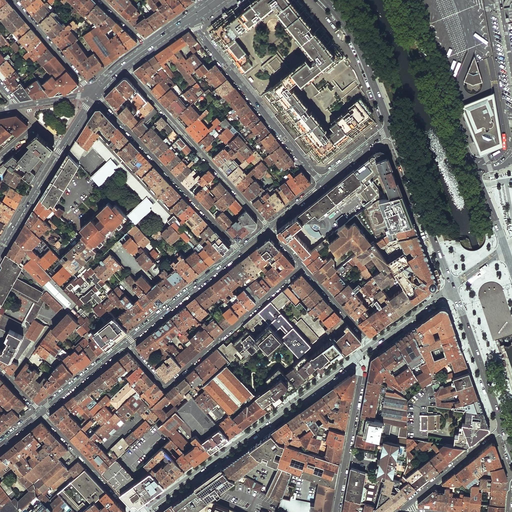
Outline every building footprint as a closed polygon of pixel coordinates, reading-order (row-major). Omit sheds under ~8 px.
[(0,0),(0,8),(8,1),(7,0),(0,0)] [(30,11),(32,14),(48,2),(46,0),(44,0),(42,2),(40,0),(34,0),(26,7),(30,11)] [(36,18),(40,23),(51,14),(46,7),(50,5),(55,1),(54,0),(50,0),(48,2),(32,14),(36,18)] [(66,0),(69,0),(77,7),(73,11),(75,13),(87,0),(62,0),(64,3),(66,0)] [(80,10),(86,16),(87,15),(98,4),(93,0),(87,0),(75,13),(73,15),(75,18),(78,15),(78,12),(80,10)] [(115,7),(121,12),(131,2),(132,1),(130,0),(111,0),(110,2),(115,7)] [(146,17),(155,30),(161,25),(168,20),(159,7),(155,2),(153,0),(146,0),(155,11),(146,17)] [(159,7),(168,20),(173,17),(177,14),(167,0),(161,0),(164,3),(159,7)] [(167,0),(177,14),(181,11),(186,7),(180,0),(167,0)] [(236,34),(277,3),(281,8),(316,52),(313,54),(315,57),(313,59),(314,61),(311,63),(308,58),(261,97),(316,164),(325,165),(376,124),(375,122),(370,115),(372,113),(361,100),(351,108),(337,120),(334,116),(331,112),(344,102),(335,91),(326,80),(317,88),(308,77),(322,66),(326,70),(330,67),(343,57),(327,38),(318,26),(296,0),(246,0),(218,24),(214,27),(224,39),(220,42),(244,72),(245,73),(254,65),(244,52),(247,49),(236,34)] [(456,78),(462,80),(464,81),(473,84),(483,82),(477,62),(493,55),(483,0),(416,0),(425,21),(442,62),(447,74),(451,76),(456,78)] [(0,8),(0,17),(1,19),(14,8),(11,4),(8,1),(0,8)] [(124,15),(128,19),(137,10),(142,5),(140,2),(135,7),(131,2),(121,12),(124,15)] [(87,15),(96,24),(95,25),(96,26),(99,24),(109,15),(103,9),(98,4),(87,15)] [(1,19),(7,25),(20,15),(17,11),(14,8),(1,19)] [(278,11),(313,54),(316,52),(281,8),(278,11)] [(130,21),(133,24),(137,21),(137,20),(139,17),(138,16),(140,13),(137,10),(128,19),(130,21)] [(43,27),(47,31),(58,22),(51,14),(40,23),(43,27)] [(8,26),(13,32),(26,22),(23,18),(20,15),(7,25),(5,26),(6,27),(8,26)] [(99,24),(105,33),(112,27),(117,22),(112,18),(109,15),(99,24)] [(133,24),(146,36),(150,33),(155,30),(146,17),(142,20),(141,19),(137,21),(133,24)] [(57,43),(63,50),(77,40),(78,39),(69,28),(71,26),(73,28),(79,25),(74,20),(67,26),(53,38),(57,43)] [(50,35),(53,38),(67,26),(65,22),(61,25),(59,23),(60,22),(59,21),(58,22),(47,31),(50,35)] [(15,33),(19,38),(20,38),(31,28),(28,25),(26,22),(13,32),(14,34),(15,33)] [(116,32),(116,33),(117,32),(123,28),(119,25),(117,22),(112,27),(114,30),(116,32)] [(95,52),(105,67),(112,61),(121,54),(110,39),(105,33),(99,24),(96,26),(95,27),(83,36),(95,52)] [(20,45),(21,46),(20,48),(15,42),(11,45),(17,52),(25,45),(37,35),(33,30),(31,28),(20,38),(23,42),(20,45)] [(119,36),(128,49),(132,46),(138,43),(126,31),(119,36)] [(186,34),(182,36),(191,46),(189,47),(194,53),(194,52),(201,47),(199,43),(194,47),(193,45),(197,42),(189,31),(186,34)] [(110,39),(121,54),(124,53),(128,49),(119,36),(117,33),(115,34),(110,39)] [(0,48),(3,46),(8,42),(6,38),(2,34),(0,35),(0,48)] [(8,42),(10,44),(11,45),(15,42),(9,35),(6,38),(8,42)] [(25,45),(29,50),(30,51),(41,40),(39,37),(37,35),(25,45)] [(169,45),(174,52),(178,50),(185,45),(180,38),(174,42),(169,45)] [(31,54),(35,60),(37,58),(48,48),(44,43),(41,40),(30,51),(29,50),(24,55),(27,58),(31,54)] [(70,58),(74,64),(87,55),(77,40),(63,50),(70,58)] [(169,75),(173,80),(177,77),(173,72),(171,71),(170,71),(163,62),(168,58),(169,59),(170,58),(191,85),(190,87),(191,88),(197,82),(192,76),(179,60),(174,52),(169,45),(162,51),(155,56),(169,75)] [(37,58),(42,63),(41,64),(42,65),(54,55),(50,51),(48,48),(37,58)] [(174,52),(179,60),(184,56),(178,50),(174,52)] [(0,65),(6,60),(10,57),(8,54),(4,57),(0,52),(0,65)] [(74,64),(87,79),(95,74),(105,67),(95,52),(88,57),(87,55),(74,64)] [(194,52),(194,53),(187,59),(195,69),(203,63),(194,52)] [(268,66),(273,73),(285,63),(277,53),(275,55),(276,55),(269,61),(269,60),(267,61),(270,64),(268,66)] [(37,79),(50,95),(60,93),(62,93),(63,92),(68,89),(69,91),(79,84),(54,55),(42,65),(39,67),(33,73),(37,79)] [(167,76),(169,75),(155,56),(152,58),(149,60),(156,69),(159,74),(163,80),(167,76)] [(179,60),(192,76),(196,73),(184,56),(179,60)] [(0,75),(4,80),(15,71),(6,60),(0,65),(0,75)] [(158,84),(163,80),(159,74),(155,77),(153,75),(154,74),(152,72),(156,69),(149,60),(145,62),(142,65),(158,84)] [(195,69),(200,76),(209,69),(204,63),(203,63),(195,69)] [(205,82),(206,83),(221,71),(218,68),(215,64),(209,69),(200,76),(204,80),(206,78),(207,80),(205,82)] [(158,84),(142,65),(134,71),(139,77),(145,83),(149,80),(155,87),(158,84)] [(7,84),(13,91),(19,86),(17,84),(18,83),(16,80),(20,77),(16,72),(15,71),(4,80),(7,84)] [(206,83),(208,86),(213,82),(216,86),(215,87),(216,88),(227,79),(224,75),(221,71),(206,83)] [(197,82),(201,79),(196,73),(192,76),(197,82)] [(155,87),(151,90),(155,94),(158,98),(170,89),(175,85),(167,76),(163,80),(158,84),(155,87)] [(131,94),(133,96),(133,97),(134,98),(135,98),(136,99),(136,100),(137,100),(138,100),(143,106),(148,101),(138,90),(127,78),(124,79),(116,85),(127,97),(131,94)] [(26,88),(34,98),(41,97),(50,95),(37,79),(26,88)] [(212,91),(215,94),(216,93),(216,92),(218,90),(223,96),(234,87),(231,83),(227,79),(216,88),(212,91)] [(188,81),(181,86),(185,92),(191,88),(190,87),(191,85),(188,81)] [(16,95),(21,101),(34,98),(26,88),(20,82),(18,83),(17,84),(19,86),(13,91),(16,95)] [(185,92),(183,94),(192,103),(204,92),(202,89),(199,91),(197,88),(200,86),(197,82),(191,88),(185,92)] [(118,113),(127,105),(123,101),(127,97),(116,85),(114,88),(108,94),(106,97),(115,107),(114,109),(118,113)] [(219,99),(221,102),(226,98),(230,103),(240,94),(237,91),(234,87),(223,96),(219,99)] [(178,97),(170,89),(158,98),(162,103),(167,107),(178,97)] [(187,107),(179,114),(189,125),(202,113),(201,112),(199,113),(192,105),(193,105),(194,105),(207,94),(204,92),(192,103),(187,107)] [(240,94),(230,103),(234,108),(229,111),(231,114),(232,113),(246,102),(243,98),(240,94)] [(106,97),(104,98),(111,106),(114,109),(115,107),(106,97)] [(178,97),(167,107),(171,112),(176,117),(179,114),(187,107),(178,97)] [(466,115),(478,143),(483,145),(488,148),(501,142),(494,104),(488,98),(470,106),(468,110),(466,115)] [(143,106),(138,100),(132,106),(133,108),(137,112),(143,106)] [(151,104),(148,101),(143,106),(137,112),(138,113),(141,110),(144,113),(141,116),(143,118),(154,108),(151,104)] [(246,102),(232,113),(234,116),(236,115),(238,118),(237,119),(238,120),(240,117),(251,108),(249,105),(246,102)] [(134,115),(137,112),(133,108),(132,111),(127,105),(118,113),(122,118),(126,122),(134,115)] [(51,106),(42,108),(44,114),(52,112),(51,106)] [(140,137),(149,129),(144,124),(157,111),(154,108),(143,118),(140,120),(141,121),(132,128),(136,133),(140,137)] [(251,108),(240,117),(246,124),(244,125),(245,126),(257,116),(254,112),(251,108)] [(88,122),(96,131),(99,127),(99,125),(101,125),(101,127),(104,129),(103,130),(109,136),(118,127),(109,118),(101,109),(97,110),(88,122)] [(189,125),(186,128),(192,135),(199,142),(214,128),(221,122),(219,120),(209,129),(200,120),(209,112),(206,109),(202,113),(189,125)] [(0,120),(3,123),(10,130),(22,120),(19,117),(17,115),(4,118),(0,118),(0,120)] [(143,118),(141,116),(138,120),(134,115),(126,122),(129,125),(132,128),(141,121),(140,120),(143,118)] [(164,120),(162,116),(154,124),(156,126),(157,125),(160,129),(162,128),(167,123),(164,120)] [(245,126),(242,129),(244,131),(251,126),(252,127),(260,120),(259,118),(257,116),(245,126)] [(214,128),(199,142),(202,146),(204,148),(211,142),(218,136),(231,124),(226,117),(221,122),(225,127),(217,134),(215,132),(216,130),(214,128)] [(10,130),(17,136),(22,131),(28,126),(28,125),(25,123),(22,120),(10,130)] [(260,120),(252,127),(254,131),(251,134),(253,136),(257,133),(265,126),(263,123),(260,120)] [(96,131),(88,122),(85,128),(75,143),(68,153),(77,162),(85,149),(87,151),(92,145),(108,162),(91,177),(99,186),(116,170),(143,200),(127,215),(136,224),(152,209),(166,223),(168,221),(175,215),(172,212),(169,209),(164,203),(163,202),(160,199),(157,197),(156,195),(150,189),(148,187),(136,174),(135,173),(133,170),(129,166),(126,164),(117,154),(114,150),(112,148),(109,145),(96,131)] [(0,149),(0,150),(11,141),(17,136),(10,130),(3,123),(0,125),(0,149)] [(167,123),(162,128),(168,135),(174,130),(171,126),(167,123)] [(157,133),(158,132),(156,131),(156,132),(153,129),(156,126),(154,124),(149,129),(140,137),(143,140),(146,143),(157,133)] [(231,124),(218,136),(227,145),(238,134),(240,133),(231,124)] [(265,126),(257,133),(259,137),(256,140),(258,142),(270,132),(268,129),(265,126)] [(109,145),(112,148),(125,135),(121,131),(118,127),(109,136),(113,141),(109,145)] [(270,132),(258,142),(260,145),(260,146),(263,149),(267,146),(275,138),(273,135),(270,132)] [(153,150),(166,137),(164,136),(162,138),(157,133),(146,143),(149,147),(153,150)] [(219,151),(212,158),(216,162),(220,166),(230,156),(235,151),(245,143),(245,142),(238,134),(227,145),(219,151)] [(14,155),(36,175),(37,172),(40,167),(42,165),(53,148),(52,147),(47,142),(40,136),(39,135),(37,135),(14,155)] [(112,148),(114,150),(118,146),(120,148),(119,149),(120,151),(131,141),(128,138),(125,135),(112,148)] [(156,154),(159,157),(172,145),(173,144),(166,137),(153,150),(156,154)] [(184,141),(180,137),(174,143),(181,150),(182,149),(187,144),(184,141)] [(275,138),(267,146),(270,149),(266,152),(267,153),(266,154),(267,155),(270,153),(280,144),(278,141),(275,138)] [(117,154),(126,164),(140,151),(135,146),(131,141),(120,151),(117,154)] [(245,143),(235,151),(244,160),(245,159),(248,156),(253,152),(245,143)] [(189,147),(187,144),(182,149),(187,155),(192,150),(189,147)] [(263,159),(270,166),(276,161),(287,152),(283,148),(280,144),(270,153),(274,158),(271,161),(266,156),(263,159)] [(166,164),(178,152),(177,151),(176,151),(173,147),(173,146),(172,145),(159,157),(163,161),(166,164)] [(253,152),(248,156),(256,165),(262,160),(263,159),(255,150),(253,152)] [(133,170),(135,173),(149,160),(144,156),(140,151),(126,164),(129,166),(132,163),(136,168),(133,170)] [(370,201),(371,204),(378,200),(402,193),(398,183),(387,156),(384,151),(380,151),(377,152),(372,156),(367,160),(354,170),(367,186),(363,189),(364,190),(370,201)] [(171,170),(182,160),(179,156),(180,154),(178,152),(166,164),(169,167),(171,170)] [(287,152),(276,161),(281,166),(282,166),(291,158),(289,155),(287,152)] [(42,195),(41,198),(49,206),(51,204),(54,206),(56,203),(79,165),(77,162),(68,153),(51,181),(43,194),(42,195)] [(8,166),(21,176),(30,183),(32,180),(36,175),(14,155),(8,160),(4,163),(7,165),(8,166)] [(181,181),(195,169),(194,168),(191,170),(189,167),(194,162),(195,163),(200,159),(197,156),(189,163),(176,175),(179,178),(181,181)] [(230,156),(220,166),(224,170),(228,175),(238,165),(230,156)] [(176,175),(189,163),(185,160),(184,159),(185,159),(184,158),(182,160),(171,170),(174,173),(176,175)] [(291,158),(282,166),(284,169),(286,168),(294,161),(293,160),(291,158)] [(238,165),(228,175),(232,179),(236,184),(247,174),(242,168),(248,162),(245,159),(244,160),(238,165)] [(135,173),(136,174),(138,172),(143,177),(155,167),(152,163),(149,160),(135,173)] [(256,165),(252,169),(258,176),(265,169),(268,167),(262,160),(256,165)] [(290,173),(299,167),(295,165),(294,162),(294,161),(286,168),(289,172),(290,173)] [(3,178),(15,187),(21,176),(8,166),(7,168),(9,169),(3,178)] [(148,187),(150,189),(154,186),(164,177),(159,172),(155,167),(143,177),(142,178),(143,179),(145,177),(151,184),(148,187)] [(199,179),(201,177),(199,175),(195,178),(193,175),(196,172),(195,170),(196,169),(195,168),(195,169),(181,181),(185,185),(189,189),(199,179)] [(201,177),(199,179),(203,184),(202,185),(204,187),(206,185),(215,176),(212,173),(209,169),(201,177)] [(254,180),(242,191),(248,196),(253,202),(264,193),(267,191),(272,187),(274,186),(275,185),(274,183),(266,190),(257,180),(265,174),(268,177),(271,175),(265,169),(258,176),(254,180)] [(326,193),(338,209),(358,192),(359,193),(360,192),(364,190),(363,189),(367,186),(354,170),(342,180),(329,191),(326,193)] [(311,182),(302,171),(294,177),(303,188),(306,185),(311,182)] [(290,173),(289,172),(287,174),(291,179),(288,182),(287,180),(286,180),(285,181),(286,182),(296,194),(299,192),(303,188),(294,177),(290,173)] [(247,174),(236,184),(239,187),(242,191),(254,180),(247,173),(247,174)] [(156,195),(157,197),(171,184),(168,181),(164,177),(154,186),(159,191),(156,195)] [(224,186),(220,181),(215,186),(212,189),(211,189),(217,196),(215,197),(218,200),(228,190),(224,186)] [(296,194),(286,182),(281,187),(282,189),(290,199),(293,197),(296,194)] [(163,202),(164,203),(166,201),(177,191),(174,188),(171,184),(157,197),(160,199),(162,197),(165,200),(163,202)] [(211,189),(212,189),(211,188),(209,189),(206,185),(204,187),(200,190),(195,195),(197,198),(200,200),(208,193),(211,189)] [(274,186),(272,187),(285,203),(288,201),(290,199),(282,189),(280,190),(277,187),(275,188),(274,186)] [(3,192),(20,202),(24,195),(11,187),(8,191),(7,189),(5,188),(3,192)] [(195,195),(200,190),(198,187),(192,192),(195,195)] [(267,191),(271,195),(268,197),(278,209),(279,208),(285,203),(272,187),(267,191)] [(232,194),(228,190),(218,200),(215,202),(223,211),(228,206),(236,199),(232,194)] [(364,190),(360,192),(368,203),(370,201),(364,190)] [(172,207),(183,197),(180,194),(177,191),(166,201),(172,207)] [(215,202),(218,200),(215,197),(213,199),(208,193),(200,200),(204,205),(208,209),(215,202)] [(264,193),(253,202),(267,218),(276,211),(278,209),(268,197),(264,193)] [(318,203),(313,208),(316,212),(320,218),(325,213),(328,216),(338,209),(326,193),(321,197),(318,199),(318,202),(318,203)] [(367,207),(356,214),(369,233),(374,241),(375,242),(387,235),(386,231),(414,224),(408,209),(403,193),(402,193),(378,200),(371,204),(367,207)] [(175,215),(177,217),(179,215),(190,204),(187,201),(183,197),(172,207),(169,209),(172,212),(175,209),(178,213),(175,215)] [(33,210),(43,220),(47,216),(48,217),(50,216),(53,214),(53,211),(55,213),(57,209),(54,206),(51,204),(49,206),(41,198),(36,205),(33,210)] [(0,219),(7,224),(11,218),(16,209),(2,201),(0,200),(0,199),(0,201),(1,202),(0,204),(0,219)] [(236,199),(228,206),(236,214),(244,208),(236,199)] [(318,199),(310,205),(313,208),(318,203),(318,202),(318,199)] [(126,214),(116,203),(114,205),(109,201),(98,211),(102,216),(96,221),(92,217),(81,227),(85,232),(81,235),(82,236),(92,245),(94,243),(95,244),(98,242),(101,244),(104,241),(102,238),(107,233),(106,232),(111,227),(113,229),(118,224),(120,226),(124,223),(121,221),(124,218),(123,217),(126,214)] [(181,221),(183,223),(186,221),(196,211),(193,208),(190,204),(179,215),(183,219),(181,221)] [(303,223),(316,212),(313,208),(310,205),(307,207),(297,216),(303,223)] [(57,209),(55,213),(59,217),(64,211),(59,207),(58,208),(57,209)] [(25,222),(38,236),(48,226),(50,229),(51,227),(47,223),(43,220),(33,210),(30,215),(25,222)] [(233,222),(226,228),(230,233),(239,243),(248,235),(257,227),(257,222),(246,210),(233,222)] [(196,211),(186,221),(192,226),(191,227),(193,229),(203,219),(200,215),(196,211)] [(226,228),(233,222),(223,211),(220,213),(216,217),(224,226),(226,228)] [(326,239),(337,256),(351,245),(354,248),(354,251),(357,251),(358,253),(370,244),(368,241),(364,236),(365,235),(369,233),(356,214),(326,239)] [(212,263),(216,260),(203,246),(201,244),(198,240),(183,223),(181,221),(177,217),(175,215),(168,221),(171,224),(181,234),(195,250),(209,265),(212,263)] [(293,249),(301,259),(311,251),(293,231),(303,223),(297,216),(287,223),(279,231),(279,232),(278,233),(281,237),(293,249)] [(203,219),(193,229),(198,235),(200,233),(209,225),(206,222),(203,219)] [(51,227),(54,230),(57,228),(50,221),(47,223),(51,227)] [(38,236),(25,222),(20,231),(16,239),(63,288),(76,276),(73,273),(60,259),(50,248),(46,252),(40,257),(33,250),(33,248),(38,243),(41,239),(38,236)] [(171,224),(161,233),(162,233),(171,244),(181,234),(171,224)] [(387,235),(388,241),(418,234),(417,232),(414,224),(386,231),(387,235)] [(142,247),(143,248),(151,241),(149,238),(136,225),(127,232),(142,247)] [(198,240),(201,244),(206,239),(208,237),(215,231),(212,228),(209,225),(200,233),(203,235),(198,240)] [(158,230),(152,235),(155,239),(162,233),(161,233),(158,230)] [(208,237),(223,254),(226,251),(226,250),(230,247),(222,239),(215,231),(208,237)] [(125,246),(133,255),(135,253),(142,247),(127,232),(119,240),(125,246)] [(427,257),(418,234),(388,241),(378,247),(397,275),(404,285),(403,286),(404,288),(415,303),(418,301),(423,297),(429,293),(433,289),(434,289),(437,286),(437,283),(435,281),(436,280),(427,257)] [(375,242),(378,247),(388,241),(387,235),(375,242)] [(69,250),(60,259),(73,273),(82,264),(87,270),(91,266),(92,265),(87,260),(98,250),(93,246),(92,245),(82,236),(73,246),(68,241),(67,242),(64,248),(67,248),(69,250)] [(220,257),(223,254),(208,237),(206,239),(208,242),(209,242),(206,246),(205,245),(203,246),(216,260),(220,257)] [(11,247),(7,254),(19,263),(21,265),(27,269),(45,287),(63,305),(69,311),(77,303),(63,288),(16,239),(11,247)] [(46,252),(50,248),(41,239),(38,243),(46,252)] [(263,244),(258,247),(266,257),(268,255),(269,255),(271,254),(272,254),(279,249),(272,240),(268,240),(263,244)] [(319,248),(327,242),(325,240),(311,251),(301,259),(304,262),(307,264),(320,254),(317,250),(318,250),(317,249),(319,248)] [(385,285),(397,275),(378,247),(375,242),(374,241),(370,244),(358,253),(357,254),(362,261),(367,257),(368,258),(371,255),(375,252),(379,257),(377,259),(383,269),(382,269),(378,272),(373,276),(373,277),(380,286),(381,287),(385,285)] [(136,259),(146,270),(155,262),(153,259),(148,254),(143,248),(142,247),(135,253),(136,254),(139,251),(142,254),(136,259)] [(263,270),(265,268),(262,264),(268,259),(266,257),(258,247),(253,251),(249,254),(263,270)] [(271,262),(283,253),(281,251),(279,249),(272,254),(271,254),(269,255),(268,255),(266,257),(268,259),(271,262)] [(148,254),(153,259),(158,254),(154,250),(148,254)] [(204,269),(209,265),(195,250),(186,257),(200,272),(204,269)] [(375,252),(371,255),(382,269),(383,269),(377,259),(379,257),(375,252)] [(113,256),(111,253),(102,261),(102,260),(100,260),(100,261),(100,262),(101,263),(93,269),(104,281),(121,265),(113,256)] [(176,267),(176,266),(190,280),(195,277),(200,272),(186,257),(182,253),(178,256),(181,258),(177,261),(175,259),(171,262),(176,267)] [(275,266),(276,267),(280,263),(283,267),(279,271),(284,276),(295,267),(289,260),(283,253),(271,262),(275,266)] [(35,341),(46,325),(38,320),(34,326),(31,323),(44,299),(57,311),(63,305),(45,287),(43,291),(21,279),(24,275),(19,271),(21,265),(19,263),(7,254),(3,262),(3,263),(7,266),(0,278),(0,301),(2,303),(9,288),(36,303),(27,321),(29,323),(26,327),(2,315),(0,319),(0,323),(32,340),(35,341)] [(240,262),(255,278),(257,276),(256,275),(263,270),(249,254),(245,258),(240,262)] [(320,256),(321,255),(320,254),(307,264),(310,268),(313,272),(330,258),(328,256),(323,259),(320,256)] [(349,261),(352,265),(356,262),(363,271),(367,268),(362,261),(357,254),(349,261)] [(367,257),(362,261),(367,268),(373,276),(378,272),(368,258),(367,257)] [(318,277),(322,282),(337,270),(332,264),(335,261),(331,258),(330,258),(313,272),(318,277)] [(341,276),(343,275),(341,272),(346,267),(348,269),(352,266),(352,265),(349,261),(337,270),(322,282),(325,285),(327,288),(341,276)] [(234,266),(229,271),(239,283),(244,289),(256,301),(261,296),(267,291),(259,282),(255,278),(240,262),(234,266)] [(156,263),(149,268),(154,273),(155,272),(160,267),(156,263)] [(90,329),(91,330),(105,348),(110,344),(121,335),(127,330),(116,318),(110,311),(101,301),(113,290),(104,281),(93,269),(91,266),(87,270),(78,278),(76,276),(63,288),(77,303),(69,311),(78,320),(81,324),(88,331),(90,329)] [(168,271),(164,267),(162,269),(180,289),(184,285),(190,280),(176,266),(176,267),(168,273),(168,271)] [(276,267),(275,266),(268,272),(265,268),(263,270),(267,274),(275,284),(280,280),(284,276),(279,271),(276,267)] [(162,269),(160,267),(155,272),(157,275),(160,272),(162,275),(165,275),(165,276),(158,282),(171,296),(175,292),(180,289),(162,269)] [(361,272),(368,281),(373,277),(373,276),(367,268),(363,271),(361,272)] [(221,277),(231,289),(237,283),(238,284),(239,283),(229,271),(225,274),(221,277)] [(136,281),(130,274),(126,278),(142,295),(133,303),(117,286),(113,290),(140,320),(149,313),(158,306),(145,292),(145,291),(136,281)] [(267,274),(264,277),(272,287),(275,284),(267,274)] [(301,274),(291,284),(303,297),(314,287),(308,281),(303,274),(301,274)] [(171,296),(158,282),(152,287),(141,276),(136,281),(145,291),(145,292),(158,306),(164,301),(171,296)] [(350,279),(347,281),(341,276),(327,288),(331,291),(334,295),(349,283),(351,281),(350,279)] [(226,302),(229,299),(226,295),(229,293),(232,296),(235,293),(231,289),(221,277),(216,281),(211,285),(221,296),(225,300),(226,302)] [(368,281),(361,286),(369,295),(372,292),(376,289),(380,286),(373,277),(368,281)] [(267,291),(270,289),(261,279),(259,282),(267,291)] [(359,284),(353,288),(349,283),(334,295),(338,300),(342,304),(356,291),(361,286),(359,284)] [(214,301),(215,302),(221,296),(211,285),(208,288),(204,290),(214,301)] [(300,300),(301,300),(299,298),(298,299),(287,286),(283,290),(290,299),(295,304),(300,300)] [(319,292),(314,287),(303,297),(312,307),(323,297),(319,292)] [(384,291),(382,288),(378,291),(376,289),(372,292),(377,298),(393,319),(397,316),(401,313),(389,298),(384,291)] [(404,288),(389,298),(401,313),(405,310),(408,308),(415,303),(404,288)] [(243,290),(244,291),(237,296),(248,308),(252,305),(256,301),(244,289),(243,290)] [(140,320),(113,290),(101,301),(110,311),(111,310),(110,309),(117,303),(121,308),(122,307),(125,310),(116,318),(127,330),(134,325),(140,320)] [(196,298),(205,308),(214,301),(204,290),(200,294),(196,298)] [(279,310),(290,299),(283,290),(268,304),(258,312),(248,321),(228,339),(217,348),(230,362),(235,356),(234,354),(239,350),(246,358),(261,344),(268,352),(283,340),(298,357),(299,356),(301,357),(293,365),(295,367),(284,374),(278,367),(265,379),(270,384),(256,395),(269,409),(280,401),(299,387),(316,375),(347,352),(334,339),(319,350),(316,347),(320,343),(317,340),(319,338),(301,318),(299,320),(296,317),(290,323),(279,310)] [(350,312),(362,301),(356,293),(357,292),(356,291),(342,304),(346,308),(350,312)] [(244,312),(248,308),(237,296),(235,293),(232,296),(229,299),(226,302),(239,316),(244,312)] [(311,313),(314,310),(317,314),(329,304),(326,300),(323,297),(312,307),(309,310),(311,313)] [(186,305),(199,320),(208,311),(205,308),(196,298),(186,305)] [(393,319),(377,298),(370,304),(375,310),(387,324),(389,322),(393,319)] [(225,300),(221,304),(226,309),(223,311),(232,322),(236,319),(239,316),(226,302),(225,300)] [(365,309),(368,306),(363,300),(362,301),(350,312),(352,315),(355,318),(358,315),(362,311),(365,309)] [(317,319),(320,316),(323,320),(335,310),(332,307),(329,304),(317,314),(314,316),(317,319)] [(178,312),(189,324),(194,319),(198,324),(200,321),(199,320),(186,305),(178,312)] [(429,318),(417,326),(425,343),(455,332),(453,326),(447,311),(445,308),(444,308),(443,308),(441,309),(429,318)] [(218,311),(220,313),(214,319),(224,329),(228,326),(232,322),(223,311),(221,309),(218,311)] [(387,324),(375,310),(369,314),(365,309),(362,311),(379,329),(382,327),(387,324)] [(323,326),(326,323),(329,327),(340,317),(338,313),(335,310),(323,320),(320,323),(323,326)] [(61,336),(62,337),(67,332),(70,334),(73,331),(70,329),(78,320),(69,311),(53,329),(61,336)] [(362,311),(358,315),(360,317),(361,317),(363,315),(364,317),(358,322),(370,335),(371,335),(375,332),(379,329),(362,311)] [(186,334),(188,332),(184,328),(189,324),(178,312),(171,317),(186,334)] [(211,320),(206,324),(204,321),(202,323),(202,324),(206,328),(214,338),(219,334),(224,329),(214,319),(212,316),(211,315),(208,317),(211,320)] [(186,334),(171,317),(161,325),(152,333),(171,354),(181,367),(200,350),(190,339),(186,334)] [(343,320),(340,317),(329,327),(326,329),(334,339),(347,352),(354,347),(362,341),(362,340),(348,325),(345,328),(346,329),(337,338),(335,336),(337,334),(336,333),(337,332),(335,330),(334,330),(333,329),(343,320)] [(0,354),(15,362),(32,340),(0,323),(0,354)] [(88,331),(81,324),(76,329),(82,336),(83,335),(88,331)] [(433,385),(431,385),(435,391),(439,388),(439,386),(439,382),(438,378),(436,372),(435,370),(440,366),(448,361),(462,352),(462,351),(457,340),(455,332),(425,343),(417,326),(415,328),(412,330),(433,372),(433,385)] [(54,345),(56,343),(57,341),(55,339),(57,337),(59,339),(61,336),(53,329),(51,328),(48,332),(44,337),(54,345)] [(214,338),(206,328),(203,331),(199,330),(197,332),(207,344),(211,341),(214,338)] [(79,352),(83,348),(86,345),(88,343),(89,342),(99,353),(102,351),(105,348),(91,330),(89,332),(88,331),(83,335),(85,337),(75,346),(74,344),(72,346),(76,349),(79,352)] [(418,379),(422,388),(423,389),(431,385),(433,385),(433,372),(412,330),(404,336),(396,342),(406,359),(411,366),(418,379)] [(203,347),(207,344),(197,332),(190,339),(200,350),(203,347)] [(136,346),(149,360),(150,359),(149,357),(160,347),(161,349),(161,350),(163,352),(164,352),(165,353),(153,364),(156,368),(171,354),(152,333),(148,336),(140,342),(136,345),(136,346)] [(61,347),(64,349),(69,343),(67,341),(62,337),(61,336),(59,339),(57,341),(56,343),(61,347)] [(55,355),(61,347),(56,343),(54,345),(44,337),(42,340),(40,343),(50,352),(48,355),(50,356),(53,353),(55,355)] [(95,356),(99,353),(89,342),(88,343),(90,344),(87,346),(86,345),(83,348),(92,358),(95,356)] [(379,354),(390,370),(391,369),(392,368),(391,367),(403,358),(404,359),(405,359),(406,359),(396,342),(387,348),(379,354)] [(37,347),(35,350),(37,351),(45,358),(48,355),(50,352),(40,343),(37,347)] [(87,363),(92,358),(83,348),(79,352),(76,349),(70,354),(82,367),(87,363)] [(219,369),(221,370),(218,373),(209,380),(207,383),(203,386),(243,428),(248,424),(256,419),(269,409),(256,395),(228,364),(230,362),(217,348),(213,352),(208,356),(218,367),(219,369)] [(122,356),(118,359),(129,370),(133,366),(135,369),(140,365),(128,352),(127,352),(122,356)] [(462,352),(448,361),(449,362),(451,361),(455,372),(461,370),(463,374),(469,371),(466,362),(462,352)] [(70,354),(70,353),(62,360),(74,373),(78,370),(82,367),(70,354)] [(11,373),(19,363),(15,362),(0,354),(0,361),(7,369),(11,374),(11,373)] [(166,379),(167,379),(181,367),(171,354),(156,368),(161,374),(166,379)] [(379,354),(375,357),(372,359),(369,375),(368,379),(381,382),(407,399),(407,394),(404,389),(395,377),(390,370),(379,354)] [(71,375),(74,373),(62,360),(55,355),(52,358),(58,362),(59,362),(60,363),(54,368),(52,371),(62,383),(65,380),(71,375)] [(201,362),(194,368),(203,379),(207,383),(209,380),(207,377),(218,367),(208,356),(201,362)] [(115,362),(113,364),(123,375),(129,370),(118,359),(115,362)] [(24,387),(36,370),(34,368),(33,370),(31,372),(26,368),(28,364),(26,362),(15,377),(15,378),(20,383),(24,387)] [(106,369),(101,374),(110,384),(109,384),(111,387),(120,379),(122,381),(125,378),(123,375),(113,364),(106,369)] [(143,368),(140,365),(135,369),(131,373),(127,376),(133,382),(146,372),(143,368)] [(395,377),(404,389),(417,380),(418,379),(411,366),(395,377)] [(190,372),(185,376),(198,390),(200,389),(197,384),(203,379),(194,368),(190,372)] [(47,377),(48,376),(45,374),(40,382),(35,378),(41,371),(38,369),(36,370),(24,387),(29,392),(33,397),(45,381),(47,377)] [(57,386),(62,383),(52,371),(49,375),(51,377),(49,379),(47,377),(45,381),(52,390),(57,386)] [(439,388),(435,391),(435,395),(473,382),(471,377),(469,371),(463,374),(455,376),(439,382),(439,386),(439,388)] [(148,374),(146,372),(133,382),(131,384),(137,391),(140,394),(155,381),(148,374)] [(439,382),(455,376),(453,372),(438,378),(439,382)] [(355,375),(355,374),(354,373),(353,373),(352,373),(351,374),(351,375),(350,375),(349,375),(343,379),(334,386),(340,395),(351,398),(355,379),(354,377),(355,377),(355,376),(355,375)] [(83,388),(89,394),(92,391),(96,395),(109,384),(110,384),(101,374),(92,381),(83,388)] [(198,390),(185,376),(180,380),(176,384),(185,395),(187,397),(189,399),(192,395),(197,391),(198,390)] [(400,425),(407,427),(407,401),(407,399),(381,382),(368,379),(365,397),(361,415),(392,423),(400,425)] [(7,384),(5,381),(0,385),(0,396),(10,387),(7,384)] [(45,396),(52,390),(45,381),(33,397),(38,402),(45,396)] [(160,388),(155,381),(140,394),(142,396),(144,395),(152,403),(150,405),(151,406),(165,394),(160,388)] [(102,424),(117,410),(115,408),(111,412),(107,407),(111,403),(118,409),(137,391),(131,384),(129,382),(125,385),(113,397),(111,399),(102,408),(94,415),(102,424)] [(452,407),(478,398),(475,389),(473,382),(435,395),(437,406),(452,408),(452,407)] [(185,395),(176,384),(171,389),(165,394),(151,406),(160,416),(164,421),(176,410),(189,399),(187,397),(180,402),(179,400),(185,395)] [(421,440),(427,441),(427,434),(431,434),(431,432),(427,432),(427,429),(433,429),(440,429),(440,415),(434,415),(427,415),(427,411),(431,411),(431,409),(427,410),(427,406),(437,406),(435,395),(435,391),(431,385),(423,389),(422,388),(421,390),(407,401),(407,427),(407,438),(414,439),(421,440)] [(197,391),(192,395),(220,427),(229,438),(236,433),(243,428),(203,386),(202,387),(204,390),(200,394),(197,391)] [(332,388),(323,394),(332,408),(349,412),(350,405),(351,398),(340,395),(334,386),(332,388)] [(13,390),(10,387),(0,396),(0,399),(1,400),(0,401),(0,406),(15,393),(13,390)] [(74,395),(80,402),(89,394),(83,388),(78,392),(74,395)] [(137,391),(118,409),(117,410),(102,424),(99,427),(79,447),(91,460),(102,472),(115,459),(160,416),(151,406),(150,405),(142,396),(140,394),(137,391)] [(18,395),(15,393),(0,406),(0,411),(0,412),(2,414),(5,411),(2,407),(3,407),(5,405),(8,408),(11,406),(20,398),(18,395)] [(94,415),(102,408),(98,403),(89,394),(80,402),(70,410),(57,423),(64,431),(71,438),(86,423),(84,421),(83,422),(80,425),(73,417),(76,414),(80,411),(89,420),(91,418),(94,415)] [(311,402),(300,411),(315,430),(318,425),(325,427),(329,428),(345,433),(347,422),(349,412),(332,408),(323,394),(311,402)] [(64,404),(70,410),(80,402),(74,395),(69,400),(64,404)] [(107,395),(98,403),(102,408),(111,399),(107,395)] [(189,399),(176,410),(202,440),(220,427),(192,395),(189,399)] [(26,405),(20,398),(11,406),(20,416),(22,415),(19,411),(26,405)] [(452,407),(452,408),(466,409),(483,411),(481,404),(478,398),(452,407)] [(50,416),(57,423),(70,410),(64,404),(57,410),(50,415),(50,416)] [(20,416),(11,406),(8,408),(10,411),(7,413),(5,411),(2,414),(10,424),(15,421),(20,416)] [(483,411),(466,409),(464,424),(461,423),(460,431),(458,431),(457,437),(453,436),(452,445),(466,447),(469,445),(480,436),(489,428),(489,427),(486,421),(484,413),(483,411)] [(211,451),(202,440),(176,410),(164,421),(159,425),(171,438),(195,463),(203,457),(211,451)] [(76,414),(83,422),(84,421),(86,423),(89,420),(80,411),(76,414)] [(287,420),(297,435),(288,442),(297,445),(299,445),(302,443),(306,448),(312,436),(315,430),(300,411),(294,415),(287,420)] [(2,414),(0,412),(0,427),(2,430),(6,428),(10,424),(2,414)] [(376,438),(381,439),(382,434),(389,436),(392,423),(361,415),(359,425),(358,434),(376,438)] [(79,447),(99,427),(97,425),(88,434),(84,430),(94,421),(91,418),(89,420),(86,423),(71,438),(75,443),(79,447)] [(297,435),(287,420),(282,424),(277,428),(284,439),(285,440),(288,442),(297,435)] [(57,438),(42,421),(36,426),(31,430),(46,447),(57,438)] [(315,430),(312,436),(322,440),(325,427),(318,425),(315,430)] [(400,425),(396,443),(407,446),(407,438),(407,427),(400,425)] [(229,438),(220,427),(202,440),(211,451),(220,444),(229,438)] [(296,449),(296,447),(287,443),(282,440),(284,439),(277,428),(274,430),(271,432),(278,443),(296,449)] [(345,433),(329,428),(326,441),(328,442),(342,446),(344,440),(345,433)] [(41,459),(49,452),(46,447),(31,430),(27,433),(23,436),(41,459)] [(260,440),(249,448),(258,457),(292,472),(319,480),(335,486),(339,463),(322,458),(296,449),(278,443),(271,432),(260,440)] [(356,441),(356,445),(373,449),(376,438),(358,434),(356,441)] [(33,466),(41,459),(23,436),(19,440),(15,443),(24,455),(29,451),(33,455),(28,459),(33,466)] [(312,436),(306,448),(318,452),(322,440),(312,436)] [(59,440),(57,438),(46,447),(49,452),(61,442),(59,440)] [(162,447),(185,470),(190,467),(195,463),(171,438),(162,447)] [(407,455),(410,458),(414,455),(409,450),(417,443),(414,439),(407,438),(407,446),(407,455)] [(396,443),(383,440),(381,453),(380,453),(378,464),(379,465),(377,476),(382,478),(383,475),(400,480),(401,478),(402,474),(407,465),(407,455),(407,446),(396,443)] [(444,465),(450,461),(438,447),(434,442),(427,441),(421,440),(417,443),(424,451),(432,444),(438,451),(430,458),(439,469),(444,465)] [(36,495),(45,504),(49,500),(43,492),(52,484),(55,488),(66,479),(72,474),(75,478),(86,469),(78,461),(69,469),(59,458),(68,450),(61,442),(49,452),(41,459),(33,466),(25,473),(33,482),(37,487),(35,489),(36,495)] [(341,455),(342,446),(328,442),(325,457),(323,456),(322,458),(339,463),(341,455)] [(480,452),(481,458),(499,454),(498,450),(495,443),(492,442),(480,452)] [(25,473),(33,466),(28,459),(24,455),(15,443),(7,449),(0,455),(8,461),(11,458),(14,461),(20,457),(25,462),(19,467),(25,473)] [(452,445),(443,444),(443,445),(441,445),(438,447),(450,461),(458,454),(466,447),(452,445)] [(185,470),(162,447),(154,455),(159,459),(163,464),(175,477),(179,474),(185,470)] [(249,448),(235,458),(222,467),(230,477),(235,479),(280,501),(281,498),(290,500),(295,486),(288,484),(292,472),(258,457),(249,448)] [(467,463),(478,476),(483,471),(483,467),(482,461),(481,458),(480,452),(474,457),(467,463)] [(483,467),(483,471),(491,469),(503,466),(501,460),(499,454),(481,458),(482,461),(485,460),(487,467),(483,467)] [(14,461),(11,458),(8,461),(0,455),(0,485),(20,510),(31,499),(36,495),(35,489),(36,486),(33,482),(25,473),(19,467),(14,461)] [(159,459),(154,455),(145,464),(152,471),(165,485),(170,481),(175,477),(163,464),(156,470),(154,470),(152,467),(152,465),(159,459)] [(423,483),(429,477),(418,467),(410,458),(407,455),(407,465),(402,474),(417,488),(423,483)] [(418,467),(429,477),(434,474),(439,469),(430,458),(418,467)] [(122,466),(115,459),(102,472),(106,476),(109,479),(122,466)] [(471,486),(478,486),(478,484),(474,481),(476,479),(480,480),(480,477),(479,477),(478,476),(467,463),(461,468),(455,472),(463,481),(466,485),(471,486)] [(165,485),(152,471),(137,482),(122,466),(109,479),(132,504),(135,501),(138,505),(165,485)] [(504,470),(503,466),(491,469),(494,478),(507,479),(504,470)] [(205,480),(195,487),(208,499),(235,479),(230,477),(222,467),(217,471),(205,480)] [(346,498),(374,506),(382,478),(377,476),(351,468),(349,483),(346,498)] [(100,497),(107,491),(96,480),(86,469),(75,478),(58,493),(75,511),(82,511),(90,505),(94,502),(100,497)] [(450,484),(459,484),(463,481),(455,472),(449,478),(442,483),(446,483),(450,484)] [(412,491),(417,488),(402,474),(401,478),(404,481),(403,483),(401,481),(400,481),(398,485),(407,495),(412,491)] [(386,511),(407,495),(398,485),(400,481),(400,480),(383,475),(382,478),(374,506),(374,507),(372,511),(386,511)] [(507,484),(507,479),(494,478),(493,478),(492,487),(506,489),(507,484)] [(329,511),(335,486),(319,480),(318,484),(314,503),(314,505),(310,504),(310,510),(310,511),(329,511)] [(441,509),(447,510),(449,492),(450,484),(446,483),(445,493),(437,492),(435,509),(441,509)] [(0,511),(17,511),(20,510),(0,485),(0,511)] [(469,511),(480,511),(480,507),(481,504),(482,492),(482,486),(479,486),(478,486),(471,486),(471,489),(470,495),(468,511),(469,511)] [(506,497),(506,489),(492,487),(485,487),(482,486),(482,492),(484,493),(484,491),(492,491),(491,505),(505,506),(506,497)] [(236,511),(208,499),(195,487),(189,492),(182,497),(177,500),(172,504),(178,511),(236,511)] [(418,507),(435,509),(437,492),(437,491),(436,489),(427,496),(418,503),(418,507)] [(106,504),(108,506),(114,499),(111,495),(107,491),(100,497),(106,504)] [(451,510),(455,511),(456,496),(452,496),(453,492),(449,492),(447,510),(451,510)] [(75,511),(58,493),(49,500),(45,504),(51,511),(75,511)] [(458,511),(462,511),(464,495),(464,494),(460,493),(460,496),(456,496),(455,511),(458,511)] [(51,511),(45,504),(36,495),(31,499),(37,507),(31,511),(51,511)] [(277,509),(292,511),(310,511),(310,510),(310,504),(314,505),(314,503),(290,500),(281,498),(280,501),(277,509)] [(372,511),(374,507),(374,506),(346,498),(345,504),(344,510),(352,511),(372,511)] [(114,499),(108,506),(113,511),(125,511),(126,511),(114,499)] [(113,511),(108,506),(106,504),(101,509),(94,502),(90,505),(96,511),(113,511)]
